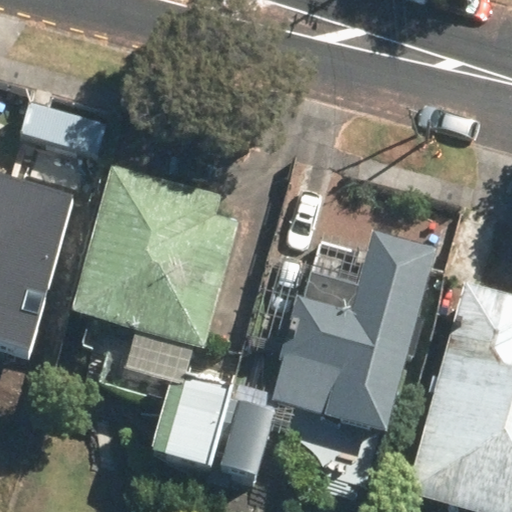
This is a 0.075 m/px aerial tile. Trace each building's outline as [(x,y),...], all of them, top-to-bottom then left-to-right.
[(0,348),(27,356),(70,200),(30,189),(32,175),(0,166),(0,348)] [(211,222),(217,201),(118,173),(108,209),(102,208),(72,314),(135,330),(124,374),(165,385),(151,457),(209,475),(233,386),(187,374),(194,344),(200,346),(236,228),(211,222)] [(379,430),(429,254),(371,236),(363,260),(319,247),(312,269),(268,257),(243,350),(287,362),(275,402),(379,430)] [(511,511),(511,301),(466,288),(409,495),(472,511),(511,511)] [(236,404),(219,470),(254,478),(269,412),(236,404)]
